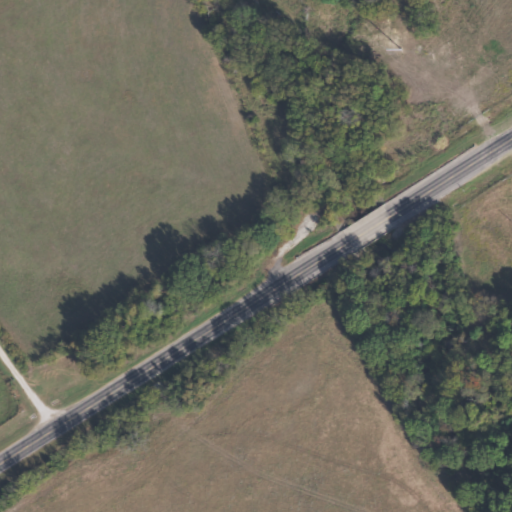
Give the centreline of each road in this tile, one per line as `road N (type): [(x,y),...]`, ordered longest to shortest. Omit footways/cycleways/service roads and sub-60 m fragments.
road 1 (primary): [(296,274),(0,463)]
road 2 (primary): [(489,150),(296,274)]
